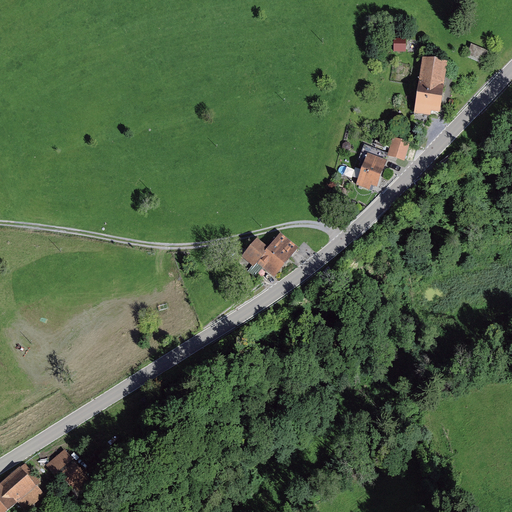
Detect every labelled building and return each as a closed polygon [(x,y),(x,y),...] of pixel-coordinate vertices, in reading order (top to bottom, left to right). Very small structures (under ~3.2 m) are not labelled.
[(394,38),(394,51),(406,51),(406,38),(394,38)] [(471,44),(466,55),(485,64),(490,53),(471,44)] [(447,60),(422,56),(414,113),(430,115),(431,110),(439,111),(447,60)] [(409,142),(393,138),(388,155),(404,160),(409,142)] [(360,158),(365,160),(356,185),(369,190),(371,185),(377,187),(387,160),(384,159),(386,153),(365,145),(360,158)] [(268,247),(257,238),(242,257),(254,267),(257,263),(274,278),(299,248),(281,232),(268,247)] [(65,448),(45,466),(56,478),(59,475),(78,495),(94,479),(65,448)] [(24,462),(0,483),(0,511),(4,511),(18,501),(27,511),(46,496),(38,486),(42,482),(24,462)]
